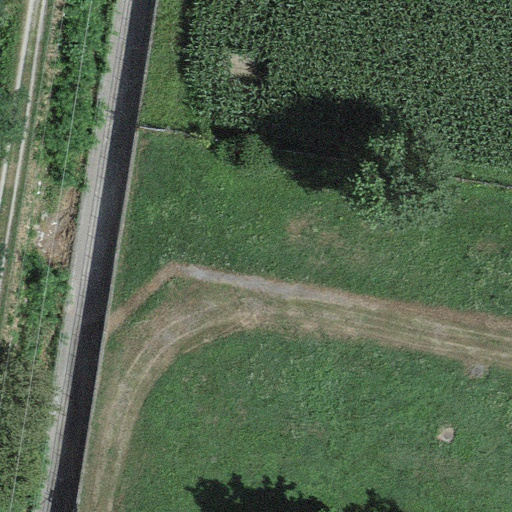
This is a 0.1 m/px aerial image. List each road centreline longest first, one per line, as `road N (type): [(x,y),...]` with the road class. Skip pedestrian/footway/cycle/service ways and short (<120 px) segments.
road 1 (track): [(99,511),(113,415),(133,374),(227,310),(289,309),(511,345)]
road 2 (track): [(42,0),(0,264)]
